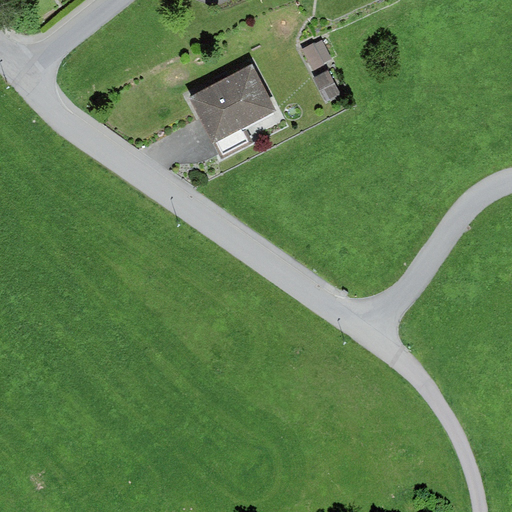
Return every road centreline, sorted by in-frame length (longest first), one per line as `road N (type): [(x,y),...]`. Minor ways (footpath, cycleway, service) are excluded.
road 1 (tertiary): [(19,72),(61,119),(365,336)]
road 2 (residential): [(365,336),(489,177),(511,177)]
road 3 (track): [(365,336),(408,370),(450,423),(479,511)]
